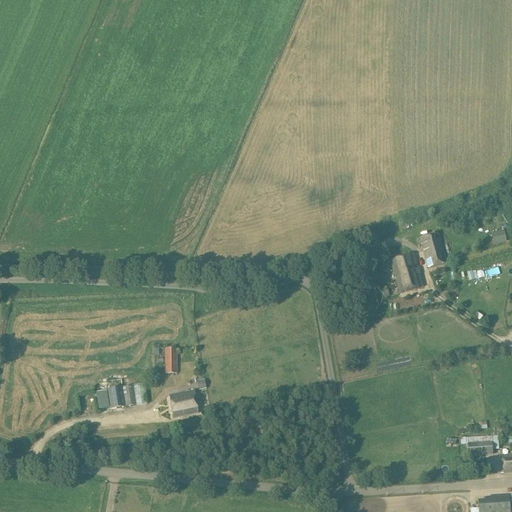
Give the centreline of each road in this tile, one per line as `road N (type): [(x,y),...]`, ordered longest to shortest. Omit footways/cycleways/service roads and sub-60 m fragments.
road 1 (unclassified): [(350,492),(308,274),(227,291),(0,280)]
road 2 (unclassified): [(0,462),(350,492)]
road 3 (unclassified): [(511,483),(350,492)]
road 4 (track): [(401,242),(415,222),(511,187)]
